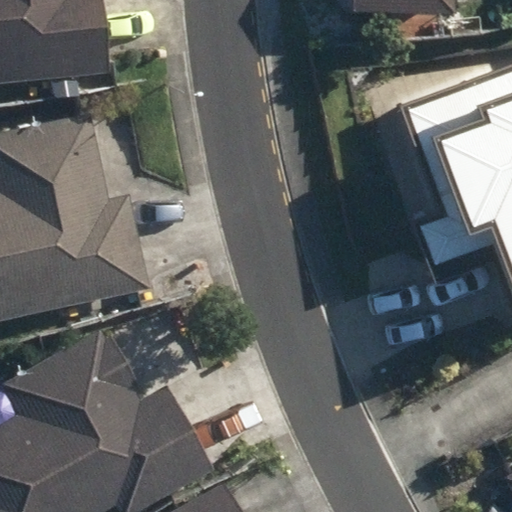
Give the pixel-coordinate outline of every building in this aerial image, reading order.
[(0,0),(0,82),(98,72),(89,0),(0,0)] [(343,0),(343,8),(444,13),(445,0),(343,0)] [(475,246),(500,322),(511,317),(511,65),(394,104),(430,214),(403,222),(418,265),(475,246)] [(0,317),(137,287),(116,193),(97,197),(78,113),(0,130),(0,317)] [(96,336),(92,330),(0,379),(0,399),(10,417),(0,422),(0,511),(91,511),(103,506),(106,511),(120,511),(200,467),(155,384),(130,398),(124,388),(129,385),(100,334),(96,336)] [(511,464),(500,471),(511,493),(511,464)] [(231,511),(215,484),(164,511),(231,511)]
